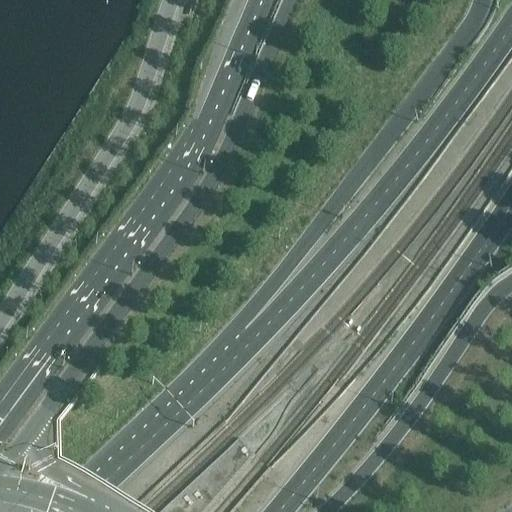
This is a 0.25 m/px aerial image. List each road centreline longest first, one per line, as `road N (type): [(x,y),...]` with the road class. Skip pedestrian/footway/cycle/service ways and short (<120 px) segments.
road 1 (trunk): [(484,0),(183,403)]
road 2 (trunk): [(34,424),(215,173),(290,0)]
road 3 (primary): [(261,0),(182,167),(0,409)]
road 4 (trunk): [(325,511),(424,399),(492,298),(511,283)]
road 5 (primary): [(511,27),(354,230)]
road 6 (trunk): [(354,230),(183,403)]
road 7 (primary): [(374,394),(511,206)]
road 8 (trunk): [(183,403),(66,511)]
road 9 (trunk): [(279,511),(374,394)]
